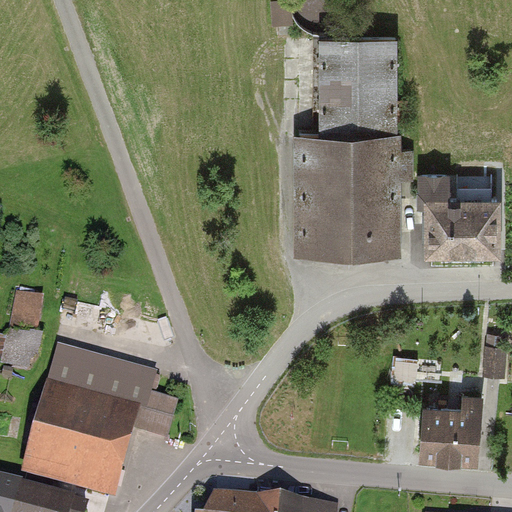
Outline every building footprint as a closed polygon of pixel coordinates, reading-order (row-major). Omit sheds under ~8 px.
[(274,4),(275,21),(295,20),(294,3),(274,4)] [(320,137),(293,137),(295,258),(400,257),(399,185),(413,185),(413,153),(399,153),(398,38),(319,39),(320,137)] [(424,176),(425,259),(499,259),(498,200),(449,200),(449,176),(424,176)] [(40,299),(20,294),(5,361),(29,366),(40,299)] [(488,346),(485,374),(503,375),(506,348),(488,346)] [(156,377),(59,351),(21,489),(0,483),(0,511),(85,511),(87,507),(49,497),(54,479),(111,494),(130,427),(169,438),(178,406),(150,398),(156,377)] [(417,381),(417,356),(396,356),(396,380),(417,381)] [(424,452),(475,456),(479,396),(464,395),(463,409),(428,406),(424,452)] [(255,511),(256,505),(217,502),(212,511),(255,511)]
